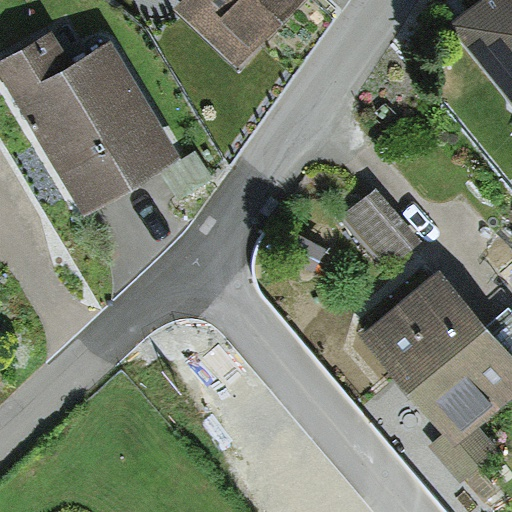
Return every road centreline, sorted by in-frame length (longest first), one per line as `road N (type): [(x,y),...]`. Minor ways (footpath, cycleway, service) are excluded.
road 1 (residential): [(220,229),(464,511)]
road 2 (residential): [(0,436),(220,229)]
road 3 (residential): [(220,229),(389,0)]
